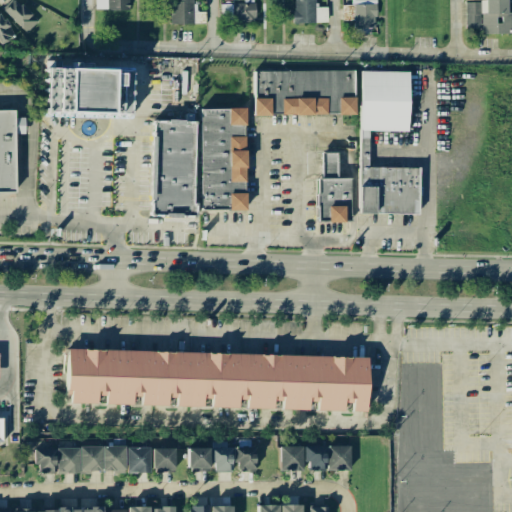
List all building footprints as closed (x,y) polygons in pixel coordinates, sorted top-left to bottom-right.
[(37,21),(15,0),(11,0),(2,10),(26,33),(37,21)] [(129,10),(128,0),(94,0),(95,10),(129,10)] [(169,0),(170,24),(205,23),(205,12),(193,12),(192,0),(169,0)] [(376,28),(375,0),(350,0),(351,5),(341,5),(342,20),(353,20),(353,28),(376,28)] [(509,33),(507,0),(464,0),(465,28),(480,27),(481,34),(509,33)] [(220,21),(255,21),(255,3),(220,3),(220,21)] [(46,112),(130,114),(131,70),(47,68),(46,112)] [(253,71),(253,116),(354,114),(353,70),(253,71)] [(368,131),(407,131),(407,72),(360,71),(358,213),(417,214),(417,168),(367,167),(368,131)] [(200,109),(200,210),(244,210),(244,109),(200,109)] [(0,110),(0,194),(14,195),(13,134),(24,134),(24,117),(14,117),(14,110),(0,110)] [(194,121),(150,121),(149,216),(193,217),(194,121)] [(349,178),(335,178),(335,153),(320,153),(320,178),(316,178),(316,222),(350,222),(349,178)] [(365,354),(65,353),(65,392),(69,392),(69,403),(96,403),(96,395),(104,395),(104,402),(140,402),(140,405),(166,405),(166,397),(175,397),(175,406),(207,406),(207,407),(242,407),(242,406),(280,406),(280,409),(308,409),(308,401),(316,401),(316,410),(343,410),(343,403),(351,403),(351,412),(365,412),(365,354)] [(304,447),(304,471),(349,469),(348,445),(304,447)] [(278,470),(301,470),(301,446),(279,446),(278,470)] [(34,448),(34,473),(124,472),(124,447),(34,448)] [(146,447),(125,447),(125,473),(147,472),(146,447)] [(230,447),(209,448),(209,463),(213,463),(213,472),(231,471),(230,447)] [(253,471),(254,447),(234,447),(234,470),(253,471)] [(172,448),(150,448),(151,472),(173,471),(172,448)] [(207,448),(185,448),(186,471),(208,470),(207,448)]
